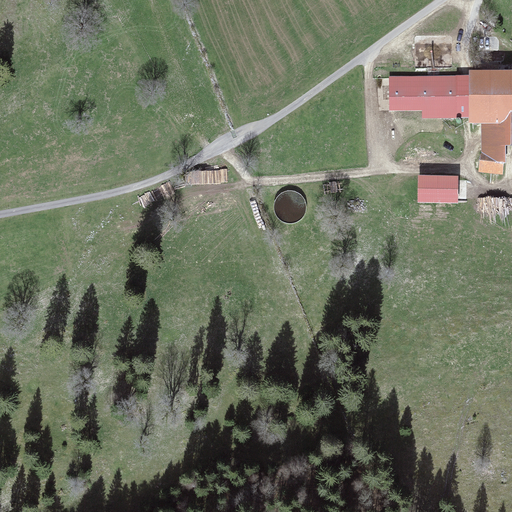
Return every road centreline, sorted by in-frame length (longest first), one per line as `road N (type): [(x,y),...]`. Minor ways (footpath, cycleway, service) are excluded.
road 1 (unclassified): [(441,0),(276,117),(181,168),(119,191),(0,214)]
road 2 (track): [(365,54),(385,172),(465,169),(491,190),(511,183)]
